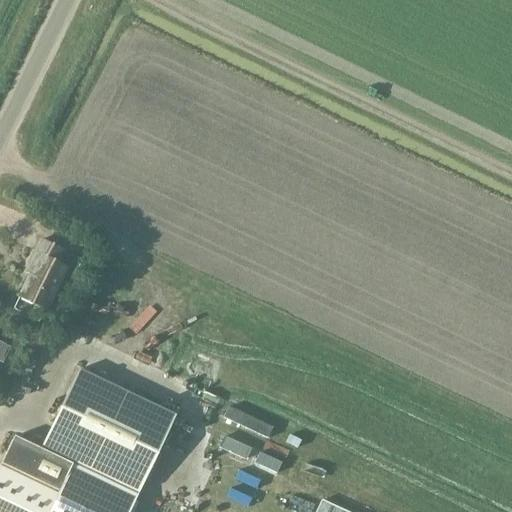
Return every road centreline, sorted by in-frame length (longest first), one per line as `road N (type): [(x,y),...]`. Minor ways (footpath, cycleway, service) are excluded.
road 1 (track): [(148,0),(511,176)]
road 2 (track): [(0,157),(47,180),(127,37)]
road 3 (unclassified): [(0,134),(66,0)]
